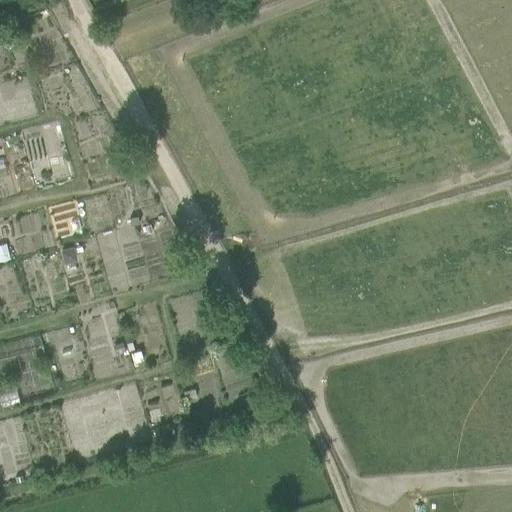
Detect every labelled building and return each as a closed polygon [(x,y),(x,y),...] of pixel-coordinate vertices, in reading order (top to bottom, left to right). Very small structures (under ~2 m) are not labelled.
[(15,32),(2,37),(7,51),(21,46),(19,42),(15,32)] [(138,222),(136,213),(129,215),(130,223),(138,222)] [(73,249),(62,252),(64,261),(69,260),(74,254),(73,249)] [(122,341),(112,345),(115,354),(125,351),(122,341)] [(139,349),(130,351),(133,362),(143,359),(140,348),(139,349)] [(40,462),(33,464),(36,474),(43,472),(40,462)]
